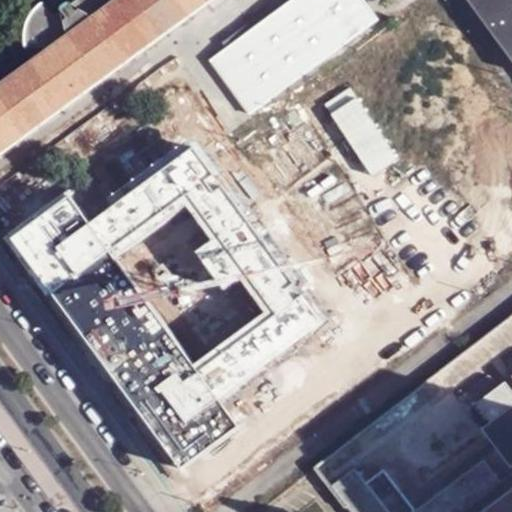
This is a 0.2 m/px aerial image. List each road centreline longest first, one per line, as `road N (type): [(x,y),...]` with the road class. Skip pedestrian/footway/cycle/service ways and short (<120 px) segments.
road 1 (secondary): [(142,511),(0,319)]
road 2 (secondary): [(0,379),(96,511)]
